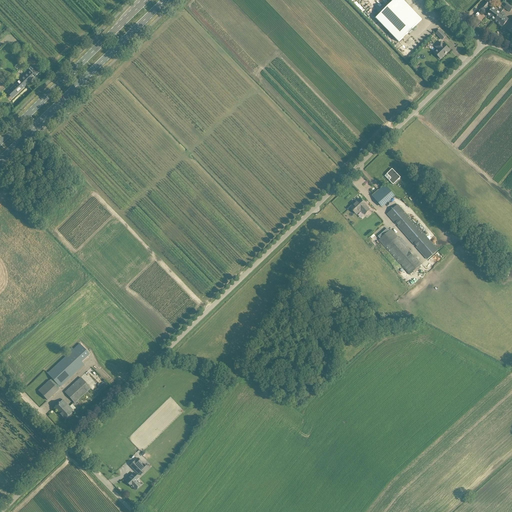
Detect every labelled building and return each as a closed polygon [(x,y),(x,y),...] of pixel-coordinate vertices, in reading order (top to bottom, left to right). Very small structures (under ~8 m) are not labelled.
[(376,18),(399,42),(422,20),(402,0),(390,0),(393,2),(376,18)] [(487,0),(486,2),(483,5),(480,9),(486,13),(489,10),(489,9),(487,7),(489,4),(489,3),(491,0),(487,0)] [(506,0),(504,0),(501,5),(506,9),(510,3),(506,0)] [(493,7),(490,11),(487,15),(495,21),(503,11),(496,5),(494,8),(493,7)] [(503,11),(495,21),(503,27),(508,20),(500,14),(503,11)] [(446,36),(440,30),(436,33),(442,40),(446,36)] [(435,53),(437,56),(440,59),(450,50),(444,44),(443,44),(441,42),(436,46),(439,49),(435,53)] [(30,71),(21,80),(26,85),(35,77),(36,77),(35,77),(36,76),(37,76),(36,76),(39,73),(34,67),(32,69),(30,68),(29,70),(28,69),(30,71)] [(26,85),(21,80),(11,89),(8,92),(13,97),(13,98),(26,85)] [(392,169),(387,174),(391,178),(389,180),(393,184),(400,177),(392,169)] [(372,195),(381,207),(394,196),(385,185),(372,195)] [(365,214),(369,210),(365,206),(366,205),(360,199),(350,208),(356,214),(361,210),(365,214)] [(387,214),(395,223),(396,222),(398,225),(398,226),(414,244),(414,243),(417,246),(416,247),(427,259),(438,250),(415,225),(406,214),(398,205),(387,214)] [(406,214),(415,225),(418,223),(408,211),(406,214)] [(387,228),(378,236),(381,239),(390,231),(387,228)] [(379,240),(383,244),(410,275),(422,264),(391,230),(390,231),(381,239),(379,240)] [(52,378),(50,381),(58,389),(84,365),(82,362),(90,355),(80,344),(72,351),(60,362),(47,373),(52,378)] [(75,403),(91,388),(81,378),(65,392),(75,403)] [(58,389),(50,381),(38,391),(47,400),(58,390),(58,389)] [(104,382),(95,391),(98,395),(108,386),(104,382)] [(63,400),(54,408),(65,420),(74,411),(63,400)] [(140,476),(147,468),(138,458),(130,465),(140,476)] [(133,473),(131,474),(128,478),(129,479),(126,482),(132,487),(133,487),(136,490),(140,486),(136,481),(138,478),(133,473)]
